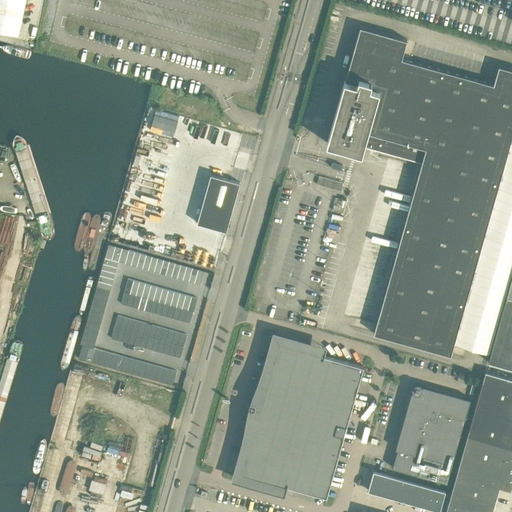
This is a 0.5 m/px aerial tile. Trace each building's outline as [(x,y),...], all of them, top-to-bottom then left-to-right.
[(25,0),(0,0),(0,31),(18,36),(25,0)] [(109,0),(71,0),(60,39),(191,76),(205,27),(109,0)] [(234,0),(204,108),(241,119),(274,0),(234,0)] [(422,162),(376,323),(374,333),(451,355),(511,137),(511,68),(499,65),(494,84),(411,60),(402,58),(407,39),(360,26),(345,80),(327,143),(362,153),(364,146),(422,162)] [(162,120),(164,110),(150,107),(148,117),(162,120)] [(342,165),(333,162),(331,167),(341,170),(342,165)] [(240,182),(211,174),(197,223),(227,231),(240,182)] [(130,249),(109,243),(105,257),(118,261),(126,263),(130,249)] [(130,249),(126,263),(132,264),(135,251),(130,249)] [(141,253),(135,251),(132,264),(137,266),(141,253)] [(147,254),(141,253),(137,266),(143,268),(147,254)] [(153,256),(147,254),(143,268),(149,269),(153,256)] [(159,258),(153,256),(149,269),(155,271),(159,258)] [(118,261),(105,257),(103,263),(116,266),(118,261)] [(164,259),(159,258),(155,271),(161,273),(164,259)] [(170,261),(164,259),(161,273),(166,274),(170,261)] [(176,262),(170,261),(166,274),(172,276),(176,262)] [(182,264),(176,262),(172,276),(178,278),(182,264)] [(116,266),(103,263),(102,269),(115,272),(116,266)] [(187,266),(182,264),(178,278),(184,279),(187,266)] [(193,267),(187,266),(184,279),(189,281),(193,267)] [(199,269),(193,267),(189,281),(195,282),(199,269)] [(115,272),(102,269),(100,274),(113,278),(115,272)] [(205,271),(199,269),(195,282),(201,284),(205,271)] [(113,278),(100,274),(98,280),(112,284),(113,278)] [(511,276),(488,362),(511,368),(511,276)] [(134,280),(128,278),(124,291),(130,293),(134,280)] [(112,284),(98,280),(97,286),(110,290),(112,284)] [(139,282),(134,280),(130,293),(136,295),(139,282)] [(145,283),(139,282),(136,295),(142,296),(145,283)] [(151,285),(145,283),(142,296),(147,298),(151,285)] [(157,286),(151,285),(147,298),(153,300),(157,286)] [(110,290),(97,286),(95,292),(108,295),(110,290)] [(163,288),(157,286),(153,300),(159,301),(163,288)] [(168,290),(163,288),(159,301),(165,303),(168,290)] [(174,291),(168,290),(165,303),(170,304),(174,291)] [(130,293),(124,291),(121,303),(127,305),(130,293)] [(180,293),(174,291),(170,304),(176,306),(180,293)] [(108,295),(95,292),(94,297),(107,301),(108,295)] [(136,295),(130,293),(127,305),(132,306),(136,295)] [(186,295),(180,293),(176,306),(182,308),(186,295)] [(142,296),(136,295),(132,306),(138,308),(142,296)] [(191,296),(186,295),(182,308),(188,309),(191,296)] [(147,298),(142,296),(138,308),(144,310),(147,298)] [(197,298),(191,296),(188,309),(193,311),(197,298)] [(107,301),(94,297),(92,303),(105,307),(107,301)] [(153,300),(147,298),(144,310),(150,311),(153,300)] [(159,301),(153,300),(150,311),(156,313),(159,301)] [(165,303),(159,301),(156,313),(161,315),(165,303)] [(105,307),(92,303),(90,309),(104,313),(105,307)] [(170,304),(165,303),(161,315),(167,316),(170,304)] [(176,306),(170,304),(167,316),(173,318),(176,306)] [(182,308),(176,306),(173,318),(179,319),(182,308)] [(188,309),(182,308),(179,319),(184,321),(188,309)] [(104,313),(90,309),(89,315),(102,319),(104,313)] [(193,311),(188,309),(184,321),(190,323),(193,311)] [(102,319),(89,315),(87,321),(100,324),(102,319)] [(123,316),(118,315),(114,326),(120,328),(123,316)] [(129,318),(123,316),(120,328),(126,329),(129,318)] [(135,320),(129,318),(126,329),(132,331),(135,320)] [(141,321),(135,320),(132,331),(138,333),(141,321)] [(100,324),(87,321),(85,326),(99,330),(100,324)] [(147,323),(141,321),(138,333),(143,334),(147,323)] [(152,324),(147,323),(143,334),(149,336),(152,324)] [(158,326),(152,324),(149,336),(155,338),(158,326)] [(99,330),(85,326),(84,332),(97,336),(99,330)] [(120,328),(114,326),(111,338),(117,339),(120,328)] [(164,328),(158,326),(155,338),(161,339),(164,328)] [(126,329),(120,328),(117,339),(123,341),(126,329)] [(170,329),(164,328),(161,339),(166,341),(170,329)] [(132,331),(126,329),(123,341),(128,343),(132,331)] [(175,331),(170,329),(166,341),(172,343),(175,331)] [(138,333),(132,331),(128,343),(134,344),(138,333)] [(181,333),(175,331),(172,343),(178,344),(181,333)] [(97,336),(84,332),(82,338),(95,342),(97,336)] [(143,334),(138,333),(134,344),(140,346),(143,334)] [(187,334),(181,333),(178,344),(183,346),(187,334)] [(149,336),(143,334),(140,346),(146,348),(149,336)] [(155,338),(149,336),(146,348),(152,349),(155,338)] [(95,342),(82,338),(81,344),(83,344),(94,347),(95,342)] [(161,339),(155,338),(152,349),(157,351),(161,339)] [(166,341),(161,339),(157,351),(163,353),(166,341)] [(172,343),(166,341),(163,353),(169,354),(172,343)] [(243,473),(327,497),(364,366),(280,342),(243,473)] [(178,344),(172,343),(169,354),(175,356),(178,344)] [(94,347),(83,344),(79,358),(98,363),(102,350),(94,347)] [(183,346),(178,344),(175,356),(180,357),(183,346)] [(108,351),(102,350),(98,363),(104,365),(108,351)] [(113,353),(108,351),(104,365),(110,366),(113,353)] [(119,355),(113,353),(110,366),(115,368),(119,355)] [(125,356),(119,355),(115,368),(121,370),(125,356)] [(131,358),(125,356),(121,370),(127,371),(131,358)] [(136,359),(131,358),(127,371),(133,373),(136,359)] [(142,361),(136,359),(133,373),(138,375),(142,361)] [(148,363),(142,361),(138,375),(144,376),(148,363)] [(154,364),(148,363),(144,376),(150,378),(154,364)] [(160,366),(154,364),(150,378),(156,379),(160,366)] [(165,368),(160,366),(156,379),(162,381),(165,368)] [(104,369),(99,367),(95,379),(101,380),(104,369)] [(171,369),(165,368),(162,381),(167,383),(171,369)] [(177,371),(171,369),(167,383),(173,384),(177,371)] [(491,511),(499,486),(510,490),(511,483),(511,378),(485,371),(445,511),(491,511)] [(393,468),(447,483),(465,418),(470,399),(414,383),(396,449),(398,449),(393,468)] [(445,490),(374,470),(368,490),(440,510),(445,490)] [(96,476),(91,492),(101,496),(106,479),(96,476)]
